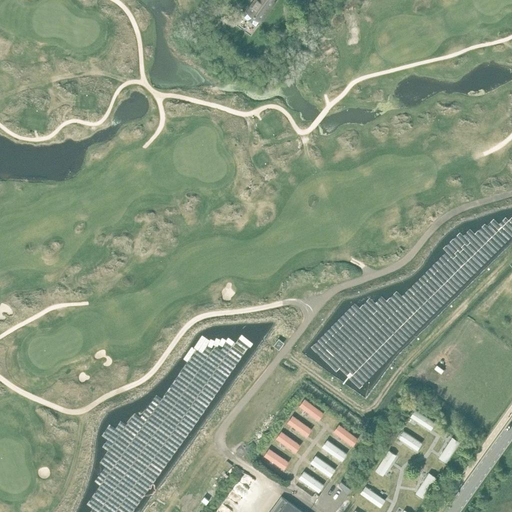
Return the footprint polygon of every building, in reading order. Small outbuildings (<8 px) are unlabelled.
[(248,12),(244,17),(256,25),(259,20),(260,21),(274,1),(272,0),(255,0),(247,11),(248,12)] [(278,338),(273,345),(279,349),(284,342),(278,338)] [(409,446),(405,452),(409,456),(413,449),(409,446)] [(341,483),(339,484),(347,493),(350,488),(350,487),(341,481),(341,483)] [(281,496),(269,511),(303,511),(287,500),(281,496)]
